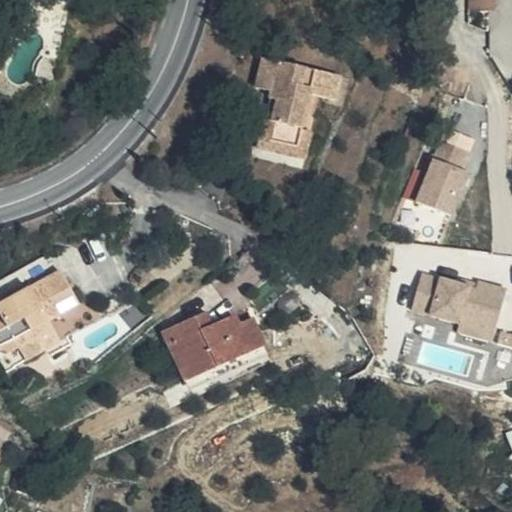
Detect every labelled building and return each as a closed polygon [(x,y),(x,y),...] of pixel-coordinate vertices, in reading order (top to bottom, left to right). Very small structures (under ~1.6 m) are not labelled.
[(499,9),(498,0),(471,0),(472,9),(499,9)] [(311,137),(316,116),(263,102),(256,131),(273,136),(271,141),(278,144),(273,163),(266,161),(258,190),(273,195),(277,180),(300,186),(304,170),(311,137)] [(316,116),(311,137),(334,144),(339,122),(316,116)] [(271,141),(266,161),(273,163),(278,144),(271,141)] [(312,171),(304,170),(300,186),(296,201),(302,202),(312,171)] [(277,180),(273,195),(296,201),(300,186),(277,180)] [(478,215),(451,204),(425,264),(459,278),(476,236),(471,234),(478,215)] [(36,366),(74,350),(72,345),(102,332),(88,299),(0,336),(0,343),(11,371),(22,376),(37,371),(36,366)] [(431,337),(421,373),(505,396),(511,369),(511,350),(488,344),(486,352),(431,337)] [(36,366),(37,371),(39,374),(42,382),(81,366),(77,360),(74,350),(36,366)] [(201,380),(215,375),(209,360),(195,365),(201,380)] [(201,380),(195,365),(159,379),(178,427),(263,393),(254,371),(236,378),(232,368),(215,375),(201,380)] [(511,511),(511,502),(501,511),(511,511)]
